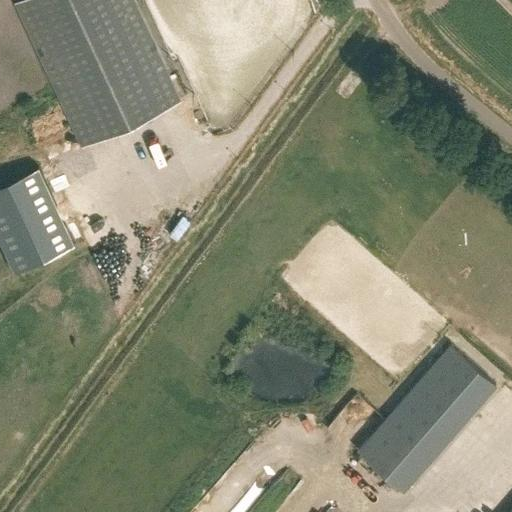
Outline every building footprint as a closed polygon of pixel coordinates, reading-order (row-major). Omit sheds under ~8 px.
[(181,103),(132,0),(30,0),(16,7),(83,149),(181,103)] [(40,170),(0,188),(0,236),(24,288),(82,260),(40,170)] [(77,190),(67,194),(86,238),(96,233),(77,190)] [(170,213),(160,226),(166,231),(159,240),(173,250),(201,211),(192,205),(180,221),(170,213)] [(111,229),(121,252),(132,247),(122,224),(111,229)] [(353,454),(398,494),(496,383),(451,343),(353,454)]
